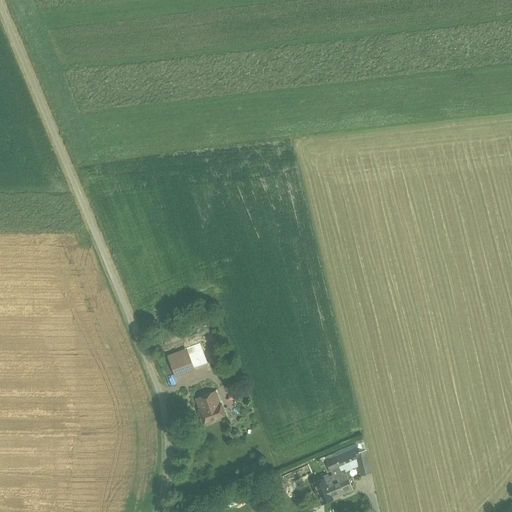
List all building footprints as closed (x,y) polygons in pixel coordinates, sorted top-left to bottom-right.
[(185,319),(192,314),(186,304),(179,309),(185,319)] [(175,376),(195,368),(187,348),(167,356),(175,376)] [(220,404),(215,392),(196,398),(200,409),(199,410),(204,423),(225,415),(221,404),(220,404)] [(323,479),(314,483),(323,504),(332,500),(331,499),(353,490),(345,471),(344,469),(340,471),(338,466),(357,458),(359,465),(361,475),(371,473),(366,450),(364,442),(356,444),(356,443),(333,453),(334,456),(326,459),(331,470),(333,474),(323,479)] [(291,473),(294,481),(312,473),(308,465),(291,473)]
